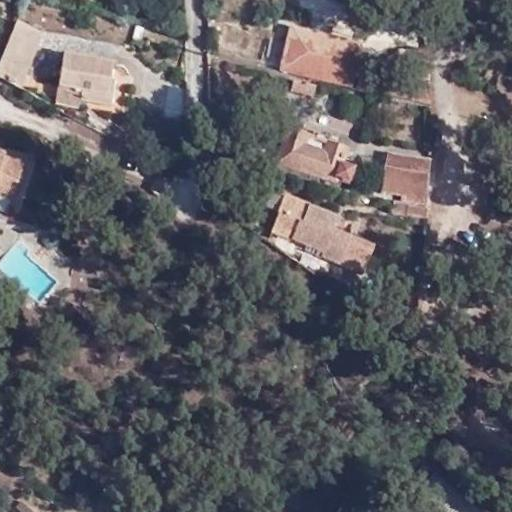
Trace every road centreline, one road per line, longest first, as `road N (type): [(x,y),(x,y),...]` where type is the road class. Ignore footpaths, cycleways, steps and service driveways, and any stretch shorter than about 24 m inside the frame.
road 1 (residential): [(193,0),(197,170),(187,205)]
road 2 (residential): [(445,0),(441,87),(458,131)]
